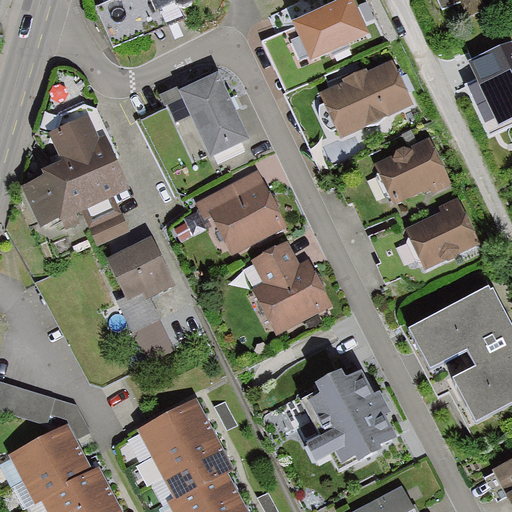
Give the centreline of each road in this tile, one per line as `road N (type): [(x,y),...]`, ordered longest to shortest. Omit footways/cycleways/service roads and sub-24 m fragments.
road 1 (residential): [(103,78),(130,81),(211,43),(232,44),(469,511)]
road 2 (residential): [(511,233),(394,0)]
road 3 (tertiary): [(38,13),(0,147)]
road 4 (residential): [(103,78),(155,198)]
